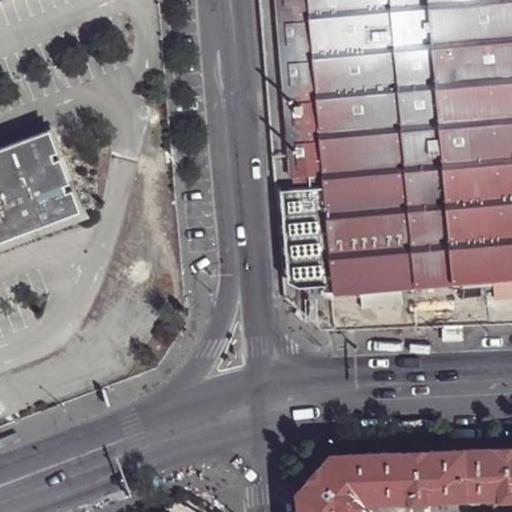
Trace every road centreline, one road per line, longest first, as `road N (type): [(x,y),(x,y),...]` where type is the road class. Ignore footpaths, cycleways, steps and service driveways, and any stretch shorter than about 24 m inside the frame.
road 1 (primary): [(243,166),(231,287),(216,338),(140,440)]
road 2 (primary): [(265,399),(316,387),(511,379)]
road 3 (primary): [(243,166),(265,399)]
road 4 (primary): [(225,0),(243,166)]
road 5 (primary): [(0,490),(140,440)]
road 6 (primary): [(140,440),(265,399)]
